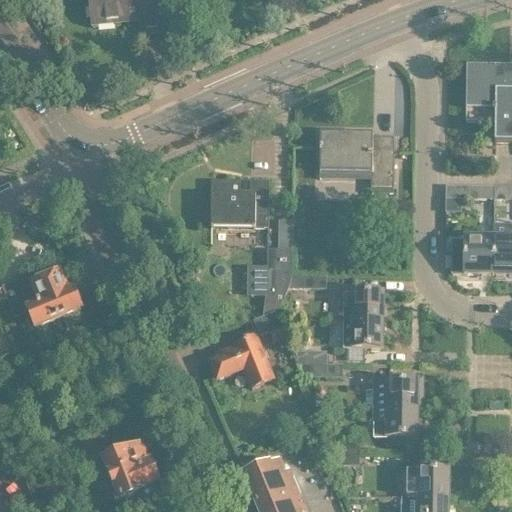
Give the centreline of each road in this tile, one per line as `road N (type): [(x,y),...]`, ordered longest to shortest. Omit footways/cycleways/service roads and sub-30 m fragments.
road 1 (residential): [(227,511),(82,145)]
road 2 (residential): [(511,311),(470,309),(434,286),(424,85),(395,21)]
road 3 (tertiary): [(82,145),(114,145),(395,21)]
road 4 (tertiary): [(82,145),(50,116),(0,40)]
